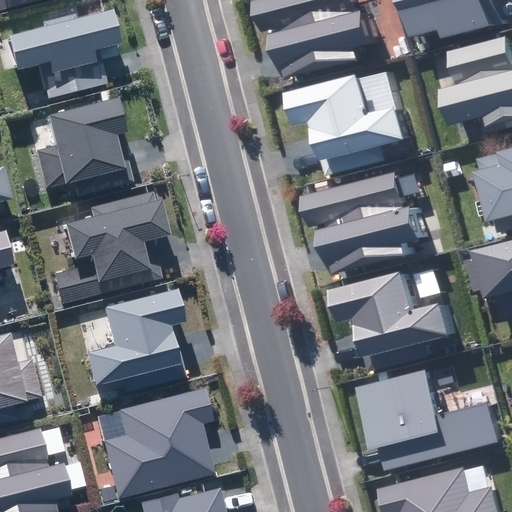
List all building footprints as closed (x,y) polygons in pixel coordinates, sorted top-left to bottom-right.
[(0,0),(0,9),(38,0),(0,0)] [(278,79),(357,58),(355,48),(371,44),(362,9),(352,12),(349,0),(255,0),(252,1),(260,32),(270,29),(271,33),(266,34),(271,54),(278,79)] [(494,0),(400,0),(410,36),(437,29),(440,39),(500,23),(494,0)] [(38,66),(46,98),(107,82),(104,69),(102,59),(118,55),(116,44),(122,43),(114,10),(77,19),(76,13),(43,22),(44,26),(11,35),(19,70),(38,66)] [(461,126),(496,117),(499,126),(511,122),(511,38),(453,52),(462,87),(451,89),(461,126)] [(318,160),(325,175),(384,160),(380,145),(402,139),(394,110),(396,109),(386,72),(356,79),(355,73),(283,92),(292,125),(308,122),(314,143),(318,160)] [(67,184),(78,182),(82,194),(135,180),(130,159),(125,161),(123,153),(119,136),(129,133),(119,97),(49,115),(56,145),(37,150),(47,187),(67,182),(67,184)] [(511,151),(484,158),(502,231),(511,229),(511,151)] [(0,203),(14,199),(5,164),(0,165),(0,203)] [(329,273),(403,254),(398,240),(417,235),(409,205),(399,207),(390,173),(300,196),(307,225),(319,223),(320,227),(316,229),(322,249),(329,273)] [(63,302),(162,277),(157,259),(152,239),(171,234),(162,199),(157,200),(154,190),(92,206),(94,216),(66,224),(77,267),(56,273),(63,302)] [(0,267),(15,264),(7,229),(0,231),(0,267)] [(511,241),(484,249),(496,296),(511,292),(511,241)] [(364,353),(369,369),(425,355),(421,340),(445,334),(437,304),(410,311),(400,271),(327,290),(335,322),(351,319),(358,345),(360,354),(364,353)] [(89,352),(98,385),(123,378),(127,392),(185,377),(178,349),(172,327),(189,323),(180,287),(105,307),(115,346),(89,352)] [(0,424),(18,420),(14,404),(42,397),(32,358),(18,362),(11,333),(0,335),(0,424)] [(380,460),(382,471),(495,442),(486,404),(435,417),(423,371),(355,388),(369,451),(377,449),(380,460)] [(104,440),(119,499),(216,474),(208,443),(203,424),(214,421),(206,388),(120,410),(126,435),(104,440)] [(59,511),(58,509),(70,506),(68,496),(72,495),(64,462),(49,466),(40,429),(0,438),(0,511),(59,511)] [(498,511),(492,487),(470,492),(464,467),(378,489),(383,511),(498,511)] [(226,511),(225,506),(224,502),(221,488),(179,498),(177,493),(142,502),(144,511),(226,511)]
